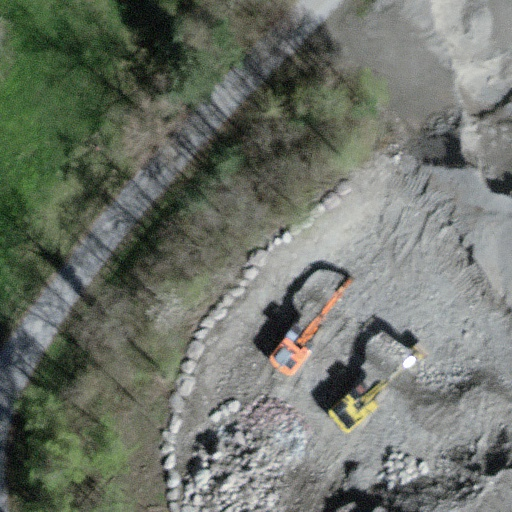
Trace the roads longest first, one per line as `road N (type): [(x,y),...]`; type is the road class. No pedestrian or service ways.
road 1 (unclassified): [(0,385),(126,208),(325,0)]
road 2 (track): [(511,265),(398,93),(321,3)]
